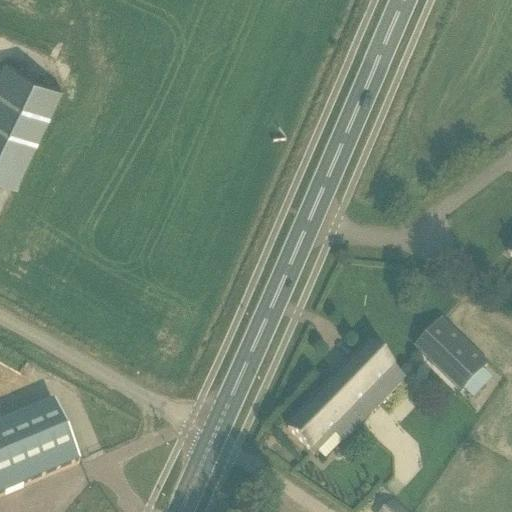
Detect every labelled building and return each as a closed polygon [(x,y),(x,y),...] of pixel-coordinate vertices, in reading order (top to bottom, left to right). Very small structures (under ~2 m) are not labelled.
[(5,62),(0,71),(0,181),(13,188),(22,170),(61,90),(5,62)] [(460,393),(487,365),(442,321),(415,349),(460,393)] [(367,346),(286,429),(300,443),(313,456),(316,452),(324,460),(341,442),(343,443),(403,382),(381,360),(367,346)] [(464,401),(444,420),(456,432),(476,413),(464,401)] [(0,497),(79,465),(54,405),(0,427),(0,497)]
